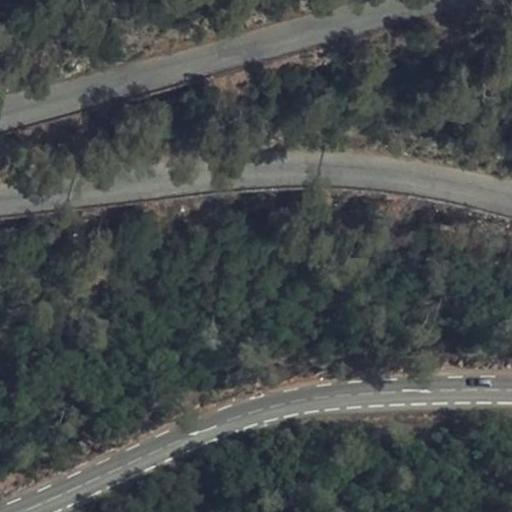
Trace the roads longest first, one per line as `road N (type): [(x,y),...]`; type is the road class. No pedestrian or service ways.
road 1 (secondary): [(511,386),(402,383),(277,397),(163,438),(2,511)]
road 2 (tertiary): [(0,213),(259,181),(439,187),(511,206)]
road 3 (tertiary): [(434,0),(0,126)]
